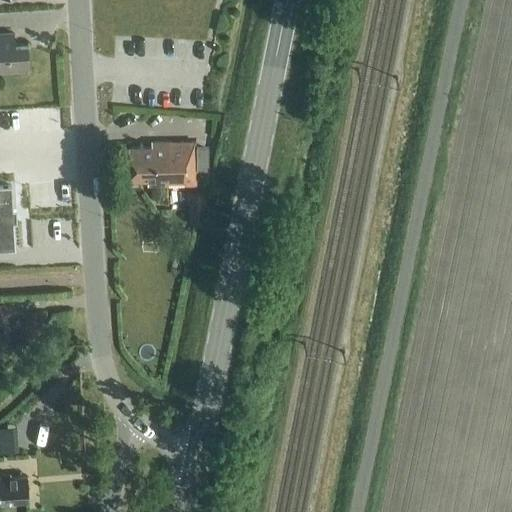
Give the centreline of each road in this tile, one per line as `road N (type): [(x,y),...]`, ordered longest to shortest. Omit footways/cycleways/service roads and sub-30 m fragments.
road 1 (unclassified): [(357,511),(461,0)]
road 2 (secondary): [(196,464),(290,0)]
road 3 (unclassified): [(137,425),(105,367),(80,0)]
road 4 (track): [(100,322),(81,328),(0,411)]
